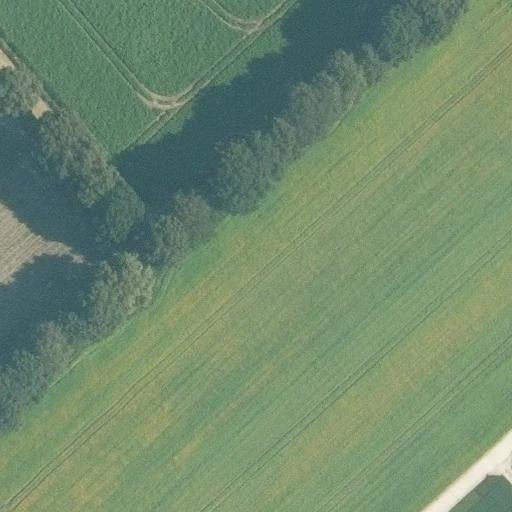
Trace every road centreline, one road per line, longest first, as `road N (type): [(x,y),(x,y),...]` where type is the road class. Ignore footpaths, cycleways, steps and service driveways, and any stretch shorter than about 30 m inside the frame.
road 1 (track): [(423,0),(162,242)]
road 2 (track): [(162,242),(0,52)]
road 3 (track): [(162,242),(0,393)]
